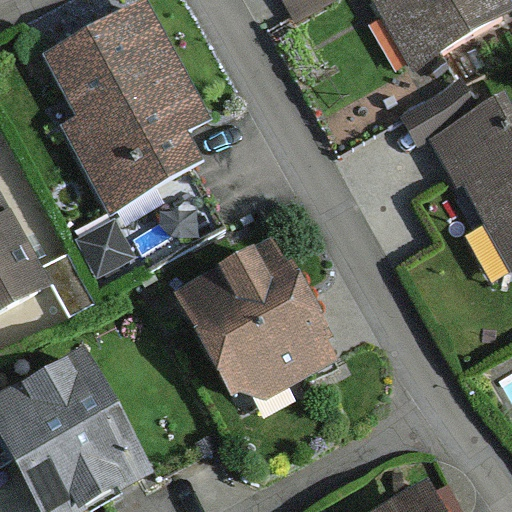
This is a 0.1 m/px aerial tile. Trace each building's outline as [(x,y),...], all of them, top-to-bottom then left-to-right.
[(291,0),(298,13),(325,0),(291,0)] [(511,0),(397,0),(436,77),(511,38),(511,0)] [(160,9),(71,63),(116,138),(94,151),(138,224),(224,172),(212,151),(237,136),(160,9)] [(511,127),(461,157),(511,244),(511,127)] [(475,198),(456,207),(491,276),(510,267),(475,198)] [(4,221),(0,223),(0,311),(42,287),(4,221)] [(271,244),(179,292),(242,410),(334,361),(271,244)] [(108,363),(2,420),(51,511),(138,511),(178,491),(108,363)] [(431,511),(425,500),(401,511),(431,511)]
